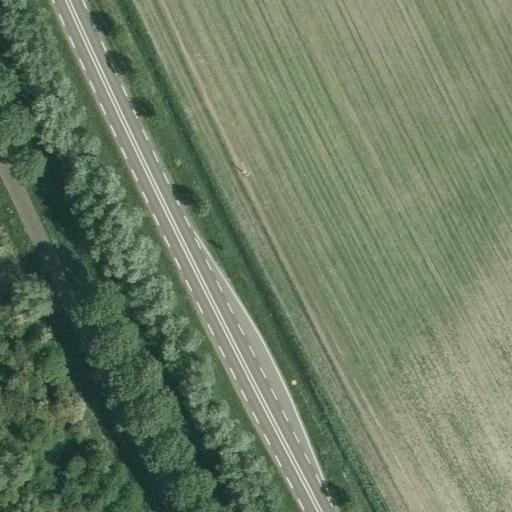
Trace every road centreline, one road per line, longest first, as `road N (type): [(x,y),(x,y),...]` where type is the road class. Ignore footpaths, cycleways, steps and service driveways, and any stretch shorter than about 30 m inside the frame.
road 1 (primary): [(67,0),(318,511)]
road 2 (unclassified): [(182,511),(0,163)]
